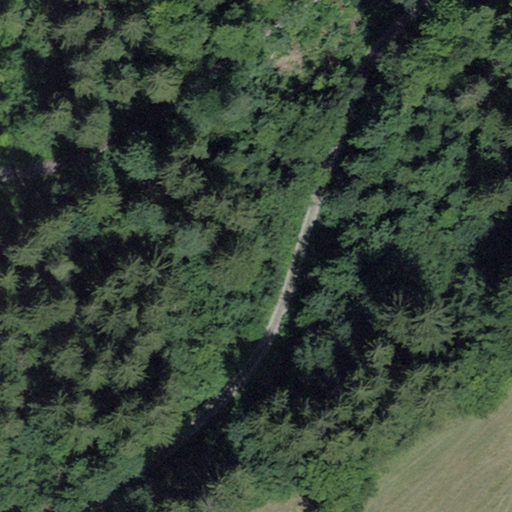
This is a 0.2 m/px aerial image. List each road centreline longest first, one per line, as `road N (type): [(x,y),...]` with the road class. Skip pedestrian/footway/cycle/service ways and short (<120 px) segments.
road 1 (track): [(426,0),(369,50),(305,247),(256,359),(192,426),(85,511)]
road 2 (track): [(317,0),(99,157),(61,173),(0,176)]
